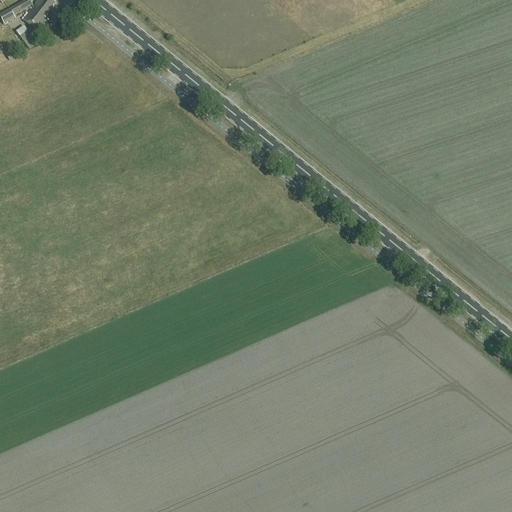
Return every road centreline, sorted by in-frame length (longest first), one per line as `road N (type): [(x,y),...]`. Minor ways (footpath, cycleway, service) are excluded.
road 1 (unclassified): [(511,363),(64,0)]
road 2 (primary): [(511,340),(91,0)]
